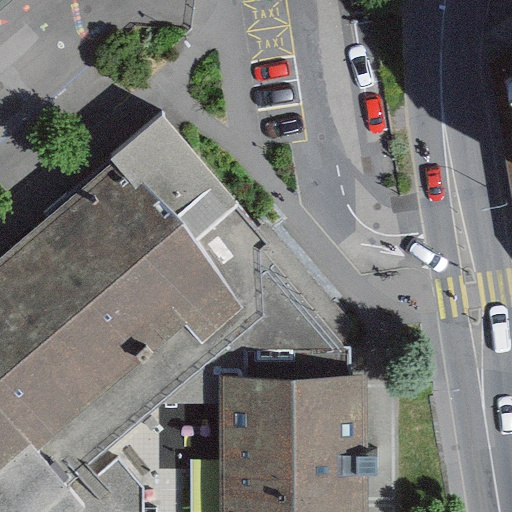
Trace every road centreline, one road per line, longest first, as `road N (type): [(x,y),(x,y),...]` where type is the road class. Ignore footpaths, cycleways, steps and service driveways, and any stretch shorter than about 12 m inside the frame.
road 1 (tertiary): [(452,0),(446,41),(481,372)]
road 2 (tertiary): [(481,372),(503,511)]
